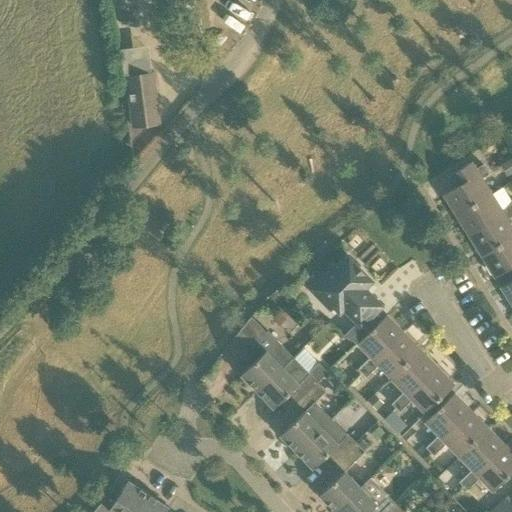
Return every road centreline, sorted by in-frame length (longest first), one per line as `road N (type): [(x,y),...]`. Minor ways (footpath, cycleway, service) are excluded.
road 1 (residential): [(0,329),(77,251),(260,27),(272,0)]
road 2 (residential): [(280,511),(224,452),(186,449),(191,380)]
road 3 (residential): [(511,394),(484,376),(428,287)]
